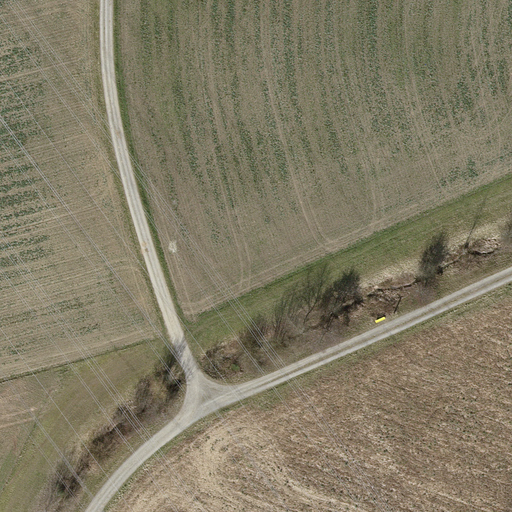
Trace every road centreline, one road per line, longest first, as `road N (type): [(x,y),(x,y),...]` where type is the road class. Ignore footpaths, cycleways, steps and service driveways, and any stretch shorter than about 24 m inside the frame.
road 1 (track): [(95,511),(149,446),(210,404),(511,273)]
road 2 (track): [(210,404),(182,349),(114,119),(107,0)]
